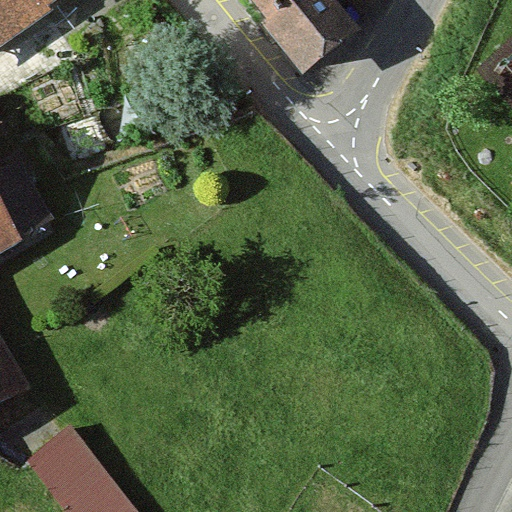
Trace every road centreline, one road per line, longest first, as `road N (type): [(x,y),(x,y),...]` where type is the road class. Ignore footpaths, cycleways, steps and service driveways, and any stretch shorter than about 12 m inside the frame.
road 1 (residential): [(511,324),(334,151)]
road 2 (residential): [(334,151),(209,0)]
road 3 (residential): [(423,0),(334,151)]
